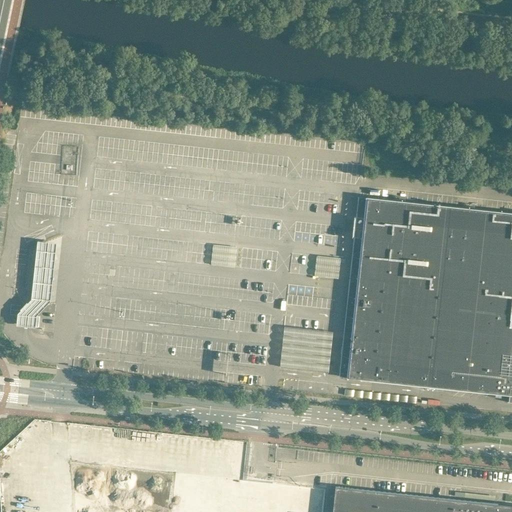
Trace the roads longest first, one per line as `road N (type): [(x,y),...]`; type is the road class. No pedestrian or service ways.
road 1 (secondary): [(511,439),(0,379)]
road 2 (secondary): [(0,397),(511,452)]
road 3 (unknown): [(75,511),(88,487),(122,478),(279,498),(310,511)]
